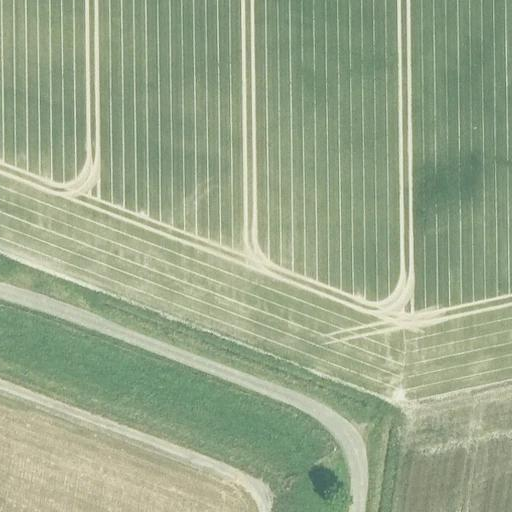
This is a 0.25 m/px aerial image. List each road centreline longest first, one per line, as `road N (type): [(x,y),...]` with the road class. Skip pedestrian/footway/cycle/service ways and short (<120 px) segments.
road 1 (unclassified): [(354,511),(356,462),(326,415),(273,387),(0,294)]
road 2 (track): [(0,390),(239,483),(261,511)]
